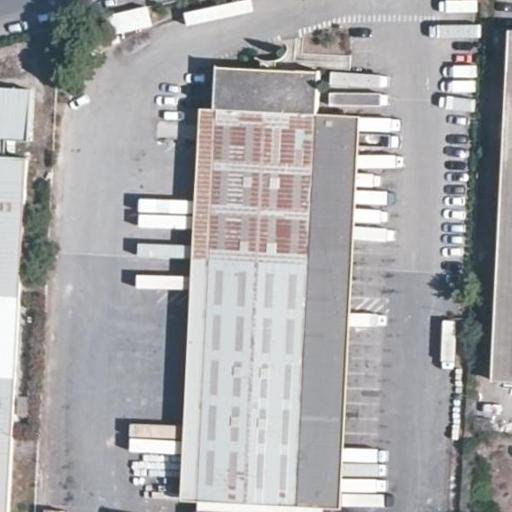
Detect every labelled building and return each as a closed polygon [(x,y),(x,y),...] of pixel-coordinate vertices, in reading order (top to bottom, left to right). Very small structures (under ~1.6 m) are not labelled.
[(511,32),(511,33),(511,64),(503,239),(495,381),(511,381),(511,32)] [(319,116),(321,73),(221,69),(218,110),(212,203),(198,501),(321,507),(336,507),(349,117),(319,116)] [(0,511),(9,511),(16,391),(27,197),(30,160),(9,159),(9,141),(30,142),(33,92),(0,89),(0,511)] [(185,502),(198,501),(212,203),(218,110),(204,110),(195,290),(185,502)] [(363,117),(349,117),(336,507),(350,508),(363,117)] [(321,511),(321,507),(198,501),(197,511),(321,511)]
